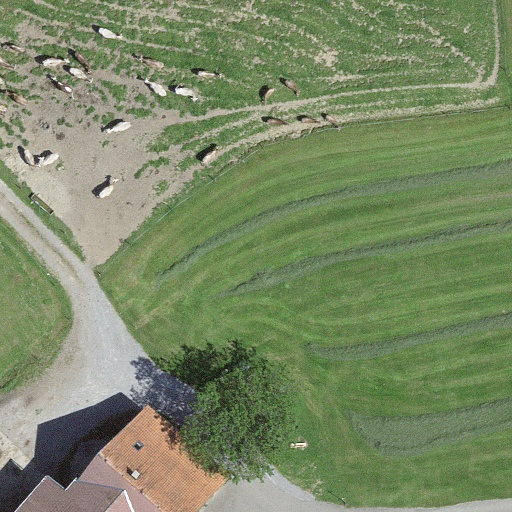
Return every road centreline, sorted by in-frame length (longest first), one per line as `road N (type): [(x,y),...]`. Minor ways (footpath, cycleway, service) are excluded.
road 1 (track): [(0,197),(74,278),(120,383)]
road 2 (track): [(120,383),(166,394),(248,474),(267,511)]
road 3 (track): [(120,383),(82,390),(4,457)]
